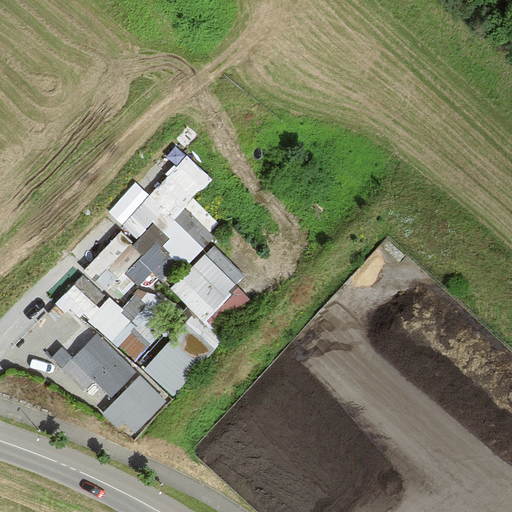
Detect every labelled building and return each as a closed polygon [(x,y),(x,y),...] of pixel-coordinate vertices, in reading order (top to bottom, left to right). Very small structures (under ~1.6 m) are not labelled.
[(124,231),(134,241),(154,219),(163,210),(153,200),(124,231)] [(183,266),(213,235),(183,206),(172,218),(163,210),(154,219),(173,237),(164,248),(183,266)] [(97,279),(134,241),(124,231),(87,270),(97,279)] [(238,286),(205,254),(182,278),(215,310),(238,286)] [(251,298),(238,286),(215,310),(207,319),(219,331),(251,298)] [(163,323),(136,298),(117,319),(126,328),(116,339),(134,356),(163,323)] [(109,320),(82,300),(74,311),(101,331),(109,320)] [(206,345),(184,323),(146,361),(155,370),(168,357),(181,370),(206,345)] [(136,369),(97,333),(64,368),(86,388),(95,379),(111,394),(136,369)] [(34,367),(16,355),(10,365),(27,377),(34,367)] [(164,395),(150,382),(121,413),(135,426),(164,395)]
